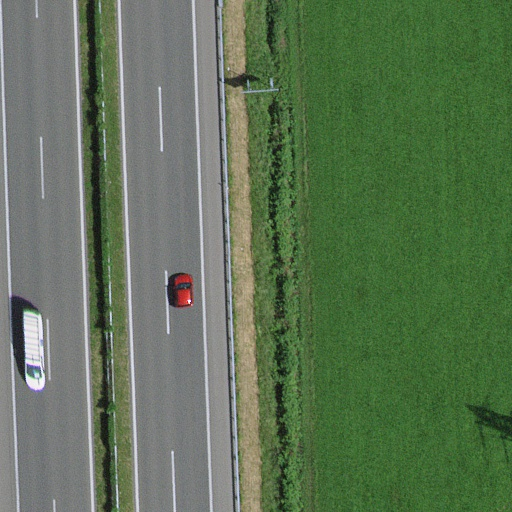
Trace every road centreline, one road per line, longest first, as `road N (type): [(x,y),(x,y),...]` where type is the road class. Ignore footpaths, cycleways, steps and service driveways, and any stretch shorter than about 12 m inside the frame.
road 1 (motorway): [(176,511),(156,0)]
road 2 (motorway): [(38,0),(56,511)]
